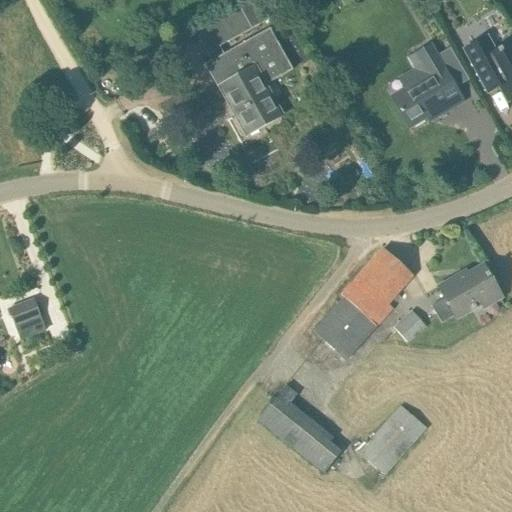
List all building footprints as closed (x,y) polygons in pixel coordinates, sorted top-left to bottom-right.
[(251,0),(217,19),(229,41),(277,14),(268,0),(251,0)] [(281,119),(272,102),(263,87),(294,69),(270,26),(206,62),(211,70),(220,86),(249,137),(281,119)] [(487,93),(489,93),(496,88),(500,87),(508,102),(511,99),(511,42),(496,52),(488,37),(464,50),(487,93)] [(430,76),(393,98),(411,127),(435,113),(438,117),(451,109),(463,102),(454,88),(447,77),(429,47),(417,54),(430,76)] [(132,237),(101,229),(88,279),(117,287),(115,294),(136,299),(143,272),(124,267),(132,237)] [(158,258),(146,305),(167,310),(172,291),(177,292),(207,300),(208,297),(217,263),(221,246),(190,238),(183,265),(158,258)] [(383,249),(340,296),(344,298),(313,333),(346,362),(392,310),(388,306),(414,277),(383,249)] [(502,297),(483,267),(443,292),(446,297),(432,305),(443,323),(455,316),(457,319),(491,298),(494,303),(502,297)] [(8,307),(20,341),(47,332),(35,297),(8,307)] [(410,312),(392,328),(407,344),(425,328),(410,312)] [(340,448),(284,406),(293,395),(279,385),(251,422),(321,473),(340,448)] [(401,406),(383,427),(359,454),(385,477),(428,429),(401,406)]
